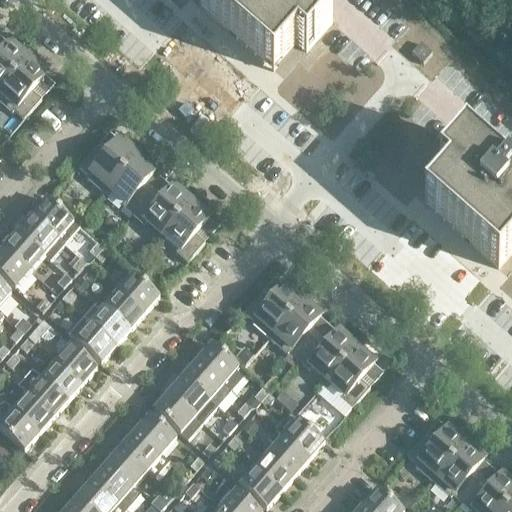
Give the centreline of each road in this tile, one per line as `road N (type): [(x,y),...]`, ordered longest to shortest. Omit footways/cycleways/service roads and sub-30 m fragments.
road 1 (residential): [(7,511),(177,322),(209,309),(272,230)]
road 2 (residential): [(432,369),(272,230)]
road 3 (residential): [(272,230),(114,90)]
road 4 (residential): [(317,511),(432,369)]
road 5 (residential): [(114,90),(0,201)]
road 6 (residential): [(114,90),(11,0)]
